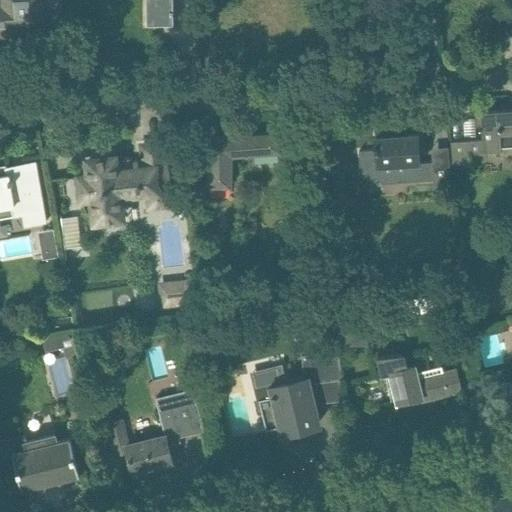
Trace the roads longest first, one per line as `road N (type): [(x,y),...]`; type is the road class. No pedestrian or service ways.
road 1 (residential): [(0,112),(511,75)]
road 2 (residential): [(250,511),(511,447)]
